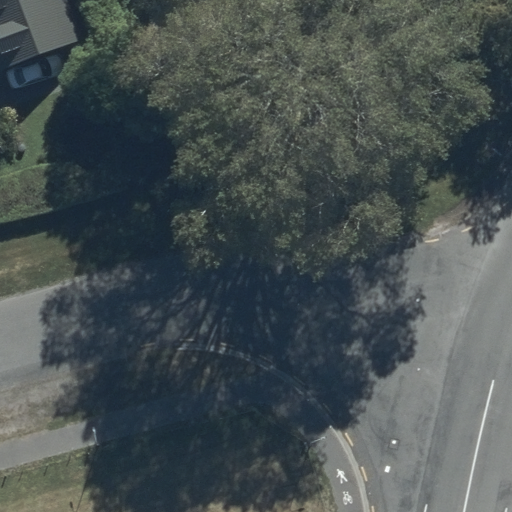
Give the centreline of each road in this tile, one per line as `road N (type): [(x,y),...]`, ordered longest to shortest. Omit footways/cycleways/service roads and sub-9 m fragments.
road 1 (residential): [(0,344),(214,295),(296,301),(502,340)]
road 2 (unclassified): [(502,340),(462,511)]
